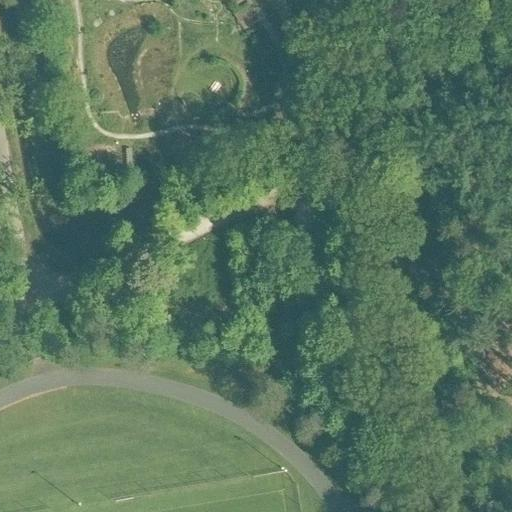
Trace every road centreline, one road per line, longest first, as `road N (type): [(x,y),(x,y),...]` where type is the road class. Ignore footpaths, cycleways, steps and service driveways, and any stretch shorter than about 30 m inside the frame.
road 1 (unknown): [(0,406),(88,375),(163,381),(279,438),(312,464),(340,511)]
road 2 (track): [(16,309),(373,153)]
road 3 (unclassified): [(0,335),(21,285),(0,136)]
